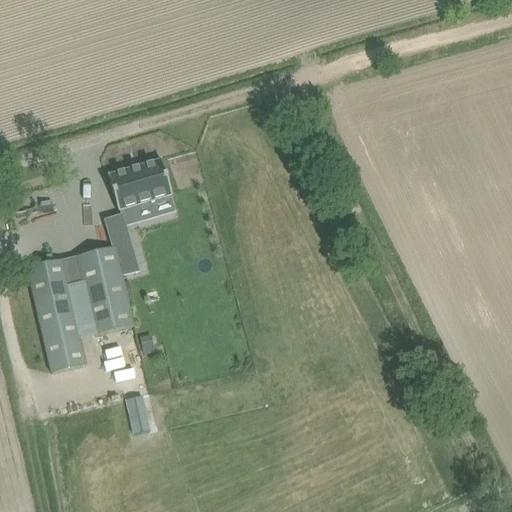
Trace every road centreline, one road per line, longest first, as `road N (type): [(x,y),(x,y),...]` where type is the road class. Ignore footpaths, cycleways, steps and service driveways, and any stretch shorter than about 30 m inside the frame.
road 1 (track): [(501,511),(286,86)]
road 2 (track): [(0,169),(286,86)]
road 3 (track): [(286,86),(511,20)]
